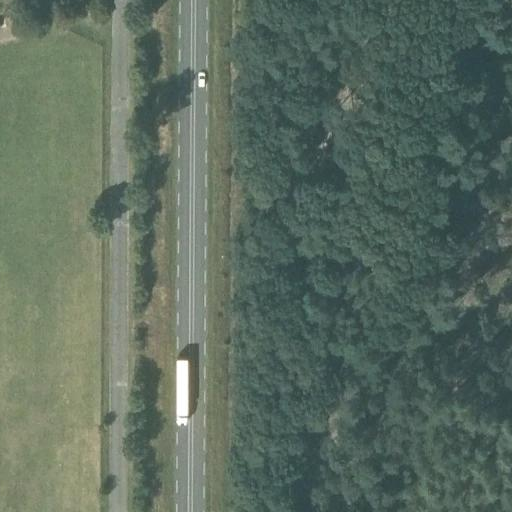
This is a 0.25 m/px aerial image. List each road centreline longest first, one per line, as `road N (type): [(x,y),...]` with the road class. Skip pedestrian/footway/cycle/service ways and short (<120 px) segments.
road 1 (primary): [(190,511),(193,0)]
road 2 (unclassified): [(121,511),(119,0)]
